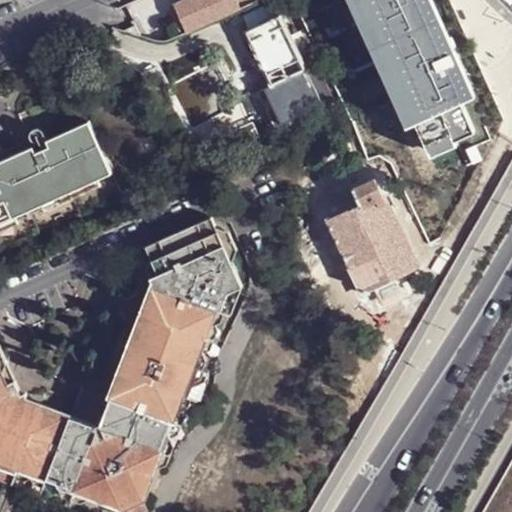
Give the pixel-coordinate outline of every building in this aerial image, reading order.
[(246,4),(243,0),(179,0),(192,28),(246,4)] [(341,0),(378,79),(423,183),(475,159),(503,121),(446,0),(341,0)] [(247,28),(273,82),(296,72),(308,66),(282,13),(247,28)] [(202,74),(176,85),(197,131),(224,120),(202,74)] [(0,225),(114,172),(89,120),(47,140),(50,146),(26,158),(22,151),(0,161),(0,225)] [(421,266),(379,176),(356,186),(362,202),(330,218),(353,264),(351,265),(365,294),(377,289),(403,276),(421,266)] [(212,214),(147,244),(159,272),(152,276),(154,282),(103,422),(108,433),(103,435),(97,423),(29,397),(26,407),(6,399),(12,379),(7,382),(0,366),(0,458),(77,488),(80,482),(123,498),(144,488),(159,447),(165,449),(186,391),(182,389),(191,361),(197,363),(230,272),(237,269),(212,214)] [(377,289),(385,305),(411,292),(403,276),(377,289)]
